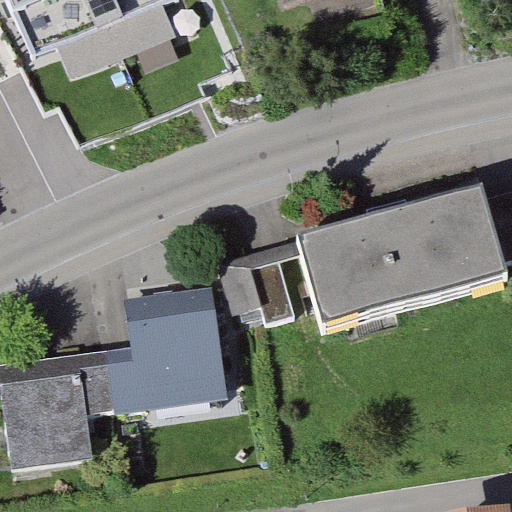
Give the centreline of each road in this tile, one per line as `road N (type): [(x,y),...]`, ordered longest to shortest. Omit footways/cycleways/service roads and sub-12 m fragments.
road 1 (tertiary): [(0,268),(196,180),(391,117),(511,92)]
road 2 (residential): [(366,511),(511,491)]
